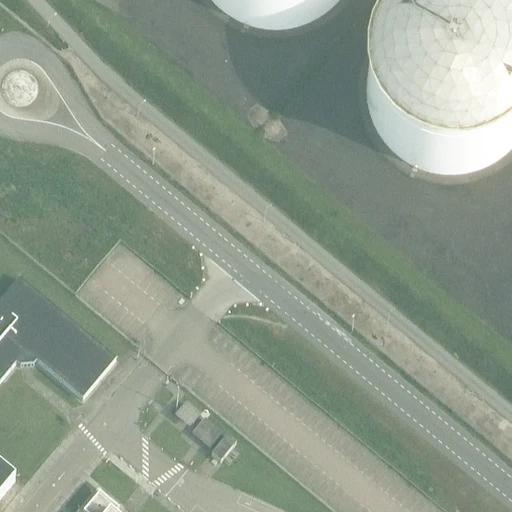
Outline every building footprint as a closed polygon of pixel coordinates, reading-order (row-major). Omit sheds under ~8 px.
[(210,0),(216,6),(225,14),(235,20),(246,25),(257,28),(269,30),(281,30),(293,28),(304,25),(315,20),(325,14),(334,6),(339,0),(210,0)] [(462,8),(450,7),(438,8),(427,11),(416,15),(405,20),(396,27),(387,35),(380,45),(374,55),(370,66),(367,77),(365,89),(366,101),(368,112),(372,123),(377,134),(383,144),(391,153),(400,160),(410,166),(421,171),(433,174),(444,176),(456,176),(468,174),(479,171),(490,166),(500,160),(509,152),(511,149),(511,34),(505,27),(495,20),(484,15),(473,11),(462,8)] [(0,495),(12,482),(0,472),(0,379),(13,364),(17,368),(30,367),(33,363),(79,401),(113,361),(16,280),(0,298),(0,495)] [(225,457),(238,444),(230,436),(217,450),(225,457)] [(116,511),(99,497),(86,511),(116,511)]
